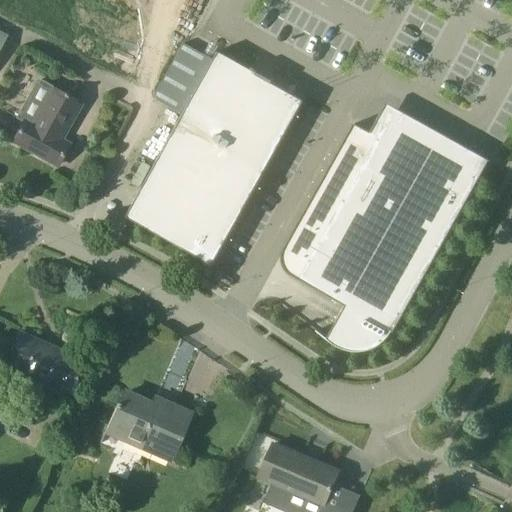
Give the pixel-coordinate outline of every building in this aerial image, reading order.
[(175,107),(199,54),(177,45),(154,97),(175,107)] [(216,52),(170,135),(124,217),(212,267),(258,184),(304,101),(272,84),(273,82),(262,75),(249,68),(248,70),(216,52)] [(69,146),(60,141),(80,104),(39,81),(18,118),(24,122),(13,140),(58,165),(69,146)] [(389,119),(388,119),(387,120),(388,120),(378,137),(377,137),(377,138),(368,155),(367,155),(367,156),(348,190),(347,191),(347,192),(338,208),(337,209),(338,209),(328,225),(327,226),(328,227),(319,243),(318,243),(317,244),(318,244),(309,261),(308,260),(308,262),(299,279),(298,278),(298,279),(299,280),(357,312),(346,331),(369,344),(365,350),(365,352),(373,349),(379,346),(387,340),(392,332),(394,333),(490,161),(489,161),(464,147),(465,147),(463,146),(463,147),(464,148),(458,158),(457,158),(443,150),(444,149),(442,149),(402,127),(389,120),(389,119)] [(18,333),(4,366),(69,395),(84,362),(54,349),(57,342),(38,334),(35,341),(18,333)] [(127,434),(124,441),(171,461),(192,414),(155,398),(152,405),(125,393),(120,405),(117,404),(115,408),(116,408),(108,425),(127,434)] [(281,511),(322,511),(326,504),(339,472),(338,472),(337,474),(317,466),(318,463),(273,444),(259,477),(272,482),(263,504),(281,511)]
